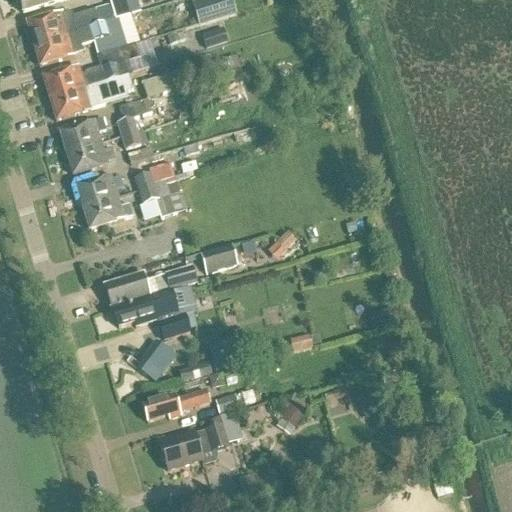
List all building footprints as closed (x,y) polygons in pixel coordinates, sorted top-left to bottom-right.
[(17,0),(22,17),(78,0),(17,0)] [(93,17),(96,31),(127,22),(140,18),(134,0),(107,0),(111,12),(93,17)] [(222,0),(218,0),(200,6),(207,27),(229,20),(225,7),(222,0)] [(26,28),(32,49),(96,31),(93,17),(72,23),(70,18),(62,20),(61,18),(26,28)] [(92,48),(95,60),(135,49),(127,22),(96,31),(32,49),(38,72),(74,61),(74,60),(81,58),(79,52),(92,48)] [(202,41),(206,55),(228,48),(224,35),(202,41)] [(179,47),(179,46),(185,44),(183,37),(177,39),(167,42),(169,50),(179,47)] [(311,52),(322,52),(323,40),(311,40),(311,52)] [(42,82),(49,104),(128,81),(158,72),(150,46),(136,50),(135,49),(95,60),(99,72),(79,78),(77,72),(42,82)] [(128,81),(49,104),(55,126),(90,116),(89,115),(128,103),(126,97),(132,96),(128,81)] [(181,93),(177,81),(166,84),(144,91),(148,104),(181,93)] [(151,118),(147,104),(119,112),(123,126),(115,129),(120,143),(135,138),(131,124),(151,118)] [(57,137),(64,159),(100,148),(97,138),(106,136),(102,123),(57,137)] [(144,135),(135,138),(120,143),(123,154),(148,147),(144,135)] [(100,148),(64,159),(67,168),(70,181),(107,169),(106,167),(115,165),(111,153),(103,156),(100,148)] [(126,159),(129,169),(152,163),(148,152),(126,159)] [(150,178),(133,183),(137,197),(176,186),(171,172),(150,178)] [(74,191),(81,213),(117,203),(115,195),(123,193),(120,181),(111,184),(110,180),(74,191)] [(176,186),(137,197),(141,211),(155,207),(160,224),(186,215),(176,186)] [(117,203),(81,213),(87,235),(131,222),(127,211),(120,213),(117,203)] [(355,227),(345,229),(347,238),(357,236),(355,227)] [(288,237),(276,250),(285,259),(297,246),(288,237)] [(231,251),(200,259),(206,279),(237,270),(231,251)] [(193,275),(183,278),(145,290),(142,280),(104,292),(110,312),(196,287),(193,275)] [(170,300),(112,317),(117,334),(133,329),(134,334),(156,327),(162,347),(188,339),(183,323),(177,324),(170,300)] [(394,313),(381,316),(381,318),(384,328),(384,331),(397,328),(394,313)] [(290,345),(293,357),(312,352),(309,340),(290,345)] [(140,365),(162,379),(175,361),(153,346),(140,365)] [(236,347),(211,355),(217,378),(244,371),(236,347)] [(178,376),(182,389),(211,381),(207,367),(178,376)] [(335,404),(346,401),(344,394),(333,396),(335,404)] [(206,396),(192,400),(174,405),(173,401),(141,411),(146,428),(166,422),(167,425),(179,422),(178,418),(210,408),(206,396)] [(234,400),(214,405),(218,419),(238,413),(234,400)] [(291,407),(280,425),(294,434),(305,416),(291,407)] [(209,425),(212,434),(158,449),(166,475),(199,466),(197,456),(207,453),(209,458),(229,452),(228,449),(242,445),(237,428),(239,428),(236,417),(209,425)] [(263,477),(239,484),(245,506),(269,499),(263,477)]
